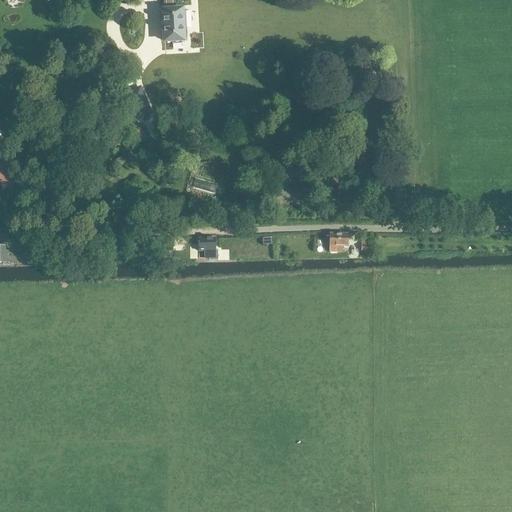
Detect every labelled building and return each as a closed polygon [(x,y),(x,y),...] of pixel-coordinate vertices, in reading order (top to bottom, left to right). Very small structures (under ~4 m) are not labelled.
[(163,0),(164,11),(163,11),(165,42),(173,42),(173,45),(182,44),(182,42),(182,41),(184,41),(183,29),(187,29),(186,12),(183,12),(182,10),(176,10),(175,0),(163,0)] [(141,86),(125,93),(137,121),(153,114),(141,86)] [(0,179),(3,191),(15,188),(1,138),(0,138),(0,179)] [(348,248),(348,237),(345,237),(345,234),(331,234),(331,253),(344,253),(345,248),(348,248)] [(361,251),(362,251),(370,251),(370,240),(370,238),(370,235),(358,235),(358,240),(358,243),(359,243),(361,243),(361,251)] [(199,243),(198,243),(198,245),(199,245),(200,250),(199,250),(199,252),(205,252),(205,259),(210,259),(210,261),(218,260),(218,251),(218,250),(216,250),(215,239),(215,238),(199,239),(199,243)] [(0,263),(18,263),(18,246),(0,247),(0,263)]
